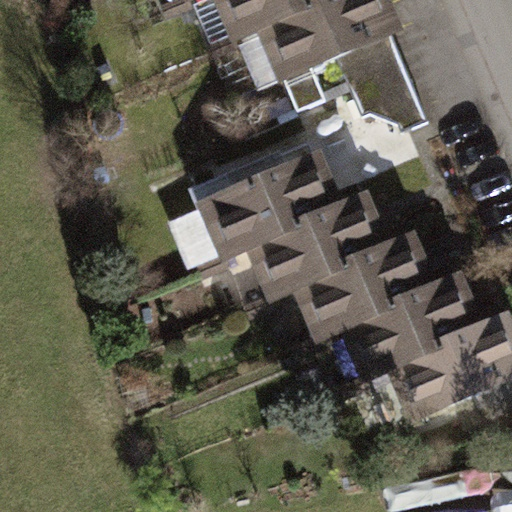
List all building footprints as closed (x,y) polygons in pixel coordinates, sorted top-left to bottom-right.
[(214,0),(231,36),(258,23),(306,0),(214,0)] [(306,0),(258,23),(283,73),(397,19),(387,0),(306,0)] [(238,230),(336,183),(312,132),(196,187),(220,239),(238,230)] [(291,268),(390,221),(365,169),(336,183),(238,230),(263,281),(291,268)] [(336,312),(435,265),(409,211),(390,221),(291,268),(317,321),(336,312)] [(394,351),(480,310),(454,256),(435,265),(336,312),(362,366),(394,351)] [(421,408),(511,365),(511,324),(501,300),(480,310),(394,351),(421,408)]
